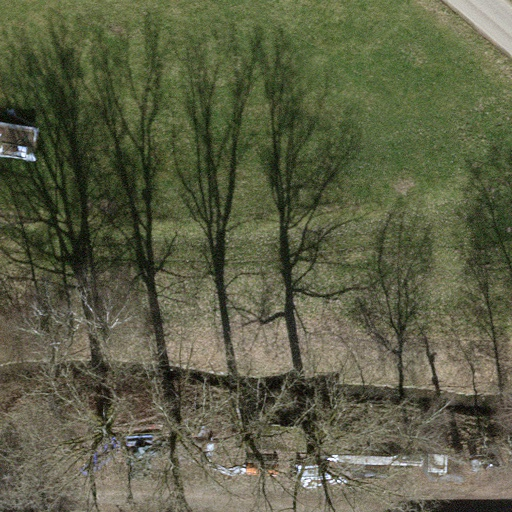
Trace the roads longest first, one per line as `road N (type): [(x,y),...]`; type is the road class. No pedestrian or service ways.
road 1 (track): [(511,484),(236,485)]
road 2 (track): [(0,495),(236,485)]
